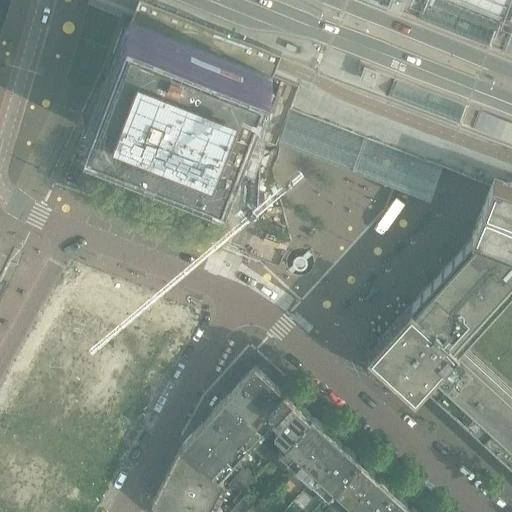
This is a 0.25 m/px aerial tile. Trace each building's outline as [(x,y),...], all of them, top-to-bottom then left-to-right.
[(133,0),(128,13),(158,25),(158,26),(157,28),(260,68),(279,75),(280,71),(302,59),(324,0),(133,0)] [(511,0),(344,0),(313,81),(300,82),(290,106),(492,184),(494,178),(511,184),(511,120),(468,103),(476,84),(486,61),(491,47),(502,52),(511,55),(511,0)] [(161,148),(168,150),(224,172),(259,82),(142,37),(120,93),(106,87),(100,145),(113,151),(154,166),(161,148)] [(511,184),(494,178),(492,184),(488,193),(491,194),(487,205),(484,204),(483,207),(488,209),(485,216),(483,216),(481,217),(480,218),(479,220),(478,222),(479,224),(480,225),(482,226),(479,233),(473,231),(472,234),(475,235),(511,249),(511,184)] [(511,249),(475,235),(368,352),(416,396),(427,385),(479,432),(511,461),(511,249)] [(77,264),(0,405),(0,510),(3,511),(91,511),(172,363),(146,291),(77,264)] [(380,316),(370,326),(381,337),(391,327),(380,316)] [(225,397),(263,431),(274,420),(291,399),(293,397),(285,389),(284,390),(255,364),(225,397)] [(263,431),(225,397),(211,412),(249,447),(263,431)] [(291,399),(274,420),(280,425),(277,429),(276,433),(288,444),(312,417),(303,409),(302,406),(299,405),(291,399)] [(211,412),(196,429),(235,463),(249,447),(211,412)] [(312,417),(288,444),(280,453),(296,468),(329,432),(323,427),(323,425),(315,417),(312,417)] [(221,479),(224,483),(235,491),(236,490),(240,494),(254,479),(235,463),(196,429),(182,445),(221,479)] [(296,468),(312,483),(344,447),(343,446),(342,442),(335,436),(331,435),(329,432),(296,468)] [(221,479),(182,445),(164,479),(153,501),(165,511),(208,511),(224,483),(221,479)] [(312,483),(329,498),(361,463),(357,459),(355,455),(348,448),(344,447),(312,483)] [(361,463),(329,498),(344,511),(377,477),(375,476),(375,473),(367,466),(364,465),(361,463)] [(344,511),(374,511),(393,492),(377,477),(344,511)] [(393,492),(374,511),(405,511),(411,506),(408,505),(407,502),(399,495),(396,495),(393,492)] [(247,511),(253,507),(243,498),(230,511),(247,511)]
